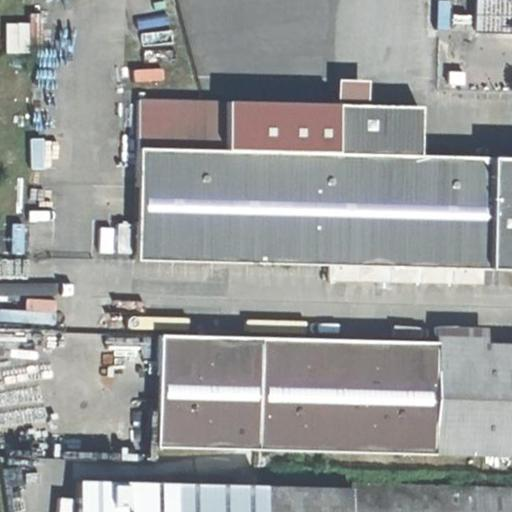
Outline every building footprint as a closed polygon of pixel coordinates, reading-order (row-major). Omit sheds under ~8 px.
[(511,1),(480,0),(444,0),(443,28),(511,31),(511,1)] [(134,95),(134,142),(330,143),(330,96),(134,95)] [(134,142),(133,254),(511,255),(511,144),(415,144),(415,96),(362,96),(330,96),(330,143),(134,142)] [(152,444),(252,446),(254,333),(154,332),(152,444)] [(252,446),(278,446),(431,449),(433,336),(293,334),(254,333),(252,446)] [(511,337),(433,336),(431,449),(511,450),(511,337)] [(257,511),(258,485),(73,480),(71,511),(257,511)] [(511,511),(511,488),(348,483),(348,488),(258,485),(257,511),(511,511)]
